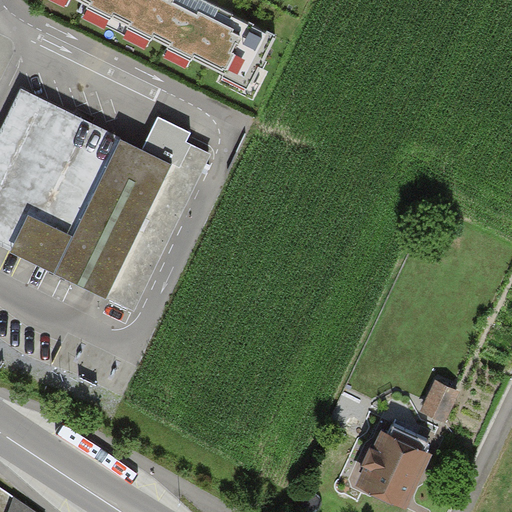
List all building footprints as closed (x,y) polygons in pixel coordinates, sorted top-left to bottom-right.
[(204,0),(57,0),(68,6),(70,0),(83,0),(89,3),(83,14),(146,47),(152,36),(168,44),(164,54),(186,66),(192,56),(223,70),(217,80),(252,99),(267,72),(260,68),(277,37),(204,0)] [(141,142),(22,84),(0,128),(0,239),(131,304),(208,147),(152,120),(141,142)] [(460,385),(435,374),(421,405),(446,416),(460,385)] [(391,423),(382,419),(356,475),(405,499),(432,443),(425,439),(428,434),(393,418),(391,423)] [(46,511),(20,494),(7,511),(46,511)]
